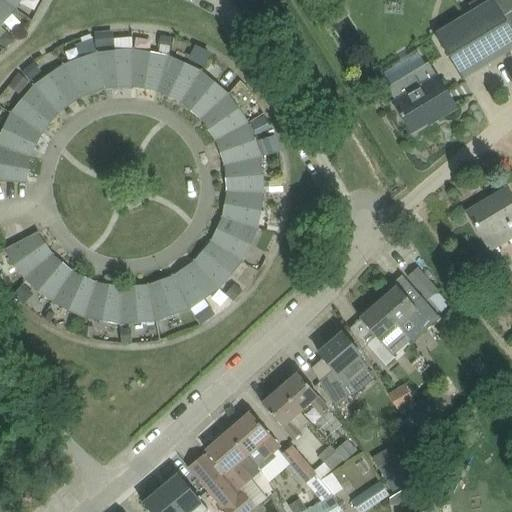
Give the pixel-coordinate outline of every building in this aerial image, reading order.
[(0,0),(0,27),(4,23),(4,22),(16,10),(1,0),(0,0)] [(1,0),(16,10),(18,11),(18,10),(17,9),(20,3),(22,0),(1,0)] [(511,51),(511,0),(472,0),(468,3),(473,11),(436,33),(463,80),(511,51)] [(95,34),(96,48),(115,47),(114,32),(114,31),(95,33),(95,34)] [(15,39),(6,32),(0,38),(0,41),(7,48),(15,39)] [(159,46),(161,46),(171,48),(173,37),(161,35),(159,46)] [(119,87),(131,86),(131,88),(132,88),(133,83),(134,50),(134,48),(133,48),(132,37),(115,39),(116,51),(116,52),(99,53),(106,85),(111,84),(112,88),(119,88),(119,87)] [(197,47),(191,59),(204,65),(209,54),(197,47)] [(145,88),(157,91),(157,93),(158,93),(159,88),(169,57),(161,55),(151,53),(134,50),(133,83),(138,84),(138,88),(145,89),(145,88)] [(93,93),(105,88),(106,91),(107,90),(106,85),(99,53),(98,51),(97,51),(98,53),(91,56),(91,55),(81,59),(65,65),(80,94),(85,92),(87,96),(93,93)] [(184,99),(202,72),(203,70),(202,69),(201,71),(195,68),(185,63),(185,64),(169,57),(159,88),(165,90),(163,94),(170,97),(170,96),(181,102),(180,104),(181,104),(184,99)] [(34,61),(22,72),(30,81),(43,71),(34,61)] [(50,76),(35,86),(57,109),(62,106),(64,109),(70,105),(80,98),(81,100),(82,99),(80,94),(65,65),(64,63),(63,64),(64,66),(58,70),(58,69),(49,75),(50,76)] [(456,107),(454,103),(439,78),(438,78),(429,63),(388,88),(397,103),(395,104),(411,132),(436,117),(437,119),(456,107)] [(192,110),(202,119),(200,120),(201,121),(205,117),(229,95),(231,94),(230,93),(228,94),(223,90),(215,83),(202,72),(184,99),(189,103),(186,106),(192,111),(192,110)] [(20,94),(31,83),(20,74),(10,85),(20,94)] [(57,109),(35,86),(34,84),(33,85),(35,86),(30,92),(30,91),(23,99),(23,100),(12,113),(40,130),(43,126),(46,128),(51,123),(51,122),(59,113),(60,114),(61,114),(57,109)] [(229,95),(205,117),(208,122),(205,124),(209,130),(210,130),(217,140),(215,141),(215,142),(220,139),(249,124),(251,123),(251,122),(249,124),(245,118),(239,109),(229,95)] [(40,130),(12,113),(10,112),(10,113),(12,114),(9,120),(8,120),(4,129),(4,130),(0,138),(0,146),(28,155),(31,150),(34,152),(37,145),(42,133),(44,134),(44,133),(40,130)] [(265,116),(252,121),(257,134),(270,129),(265,116)] [(263,157),(261,157),(259,151),(259,150),(256,141),(255,141),(249,124),(220,139),(222,145),(219,146),(221,153),(222,153),(226,165),(224,165),(224,166),(230,165),(261,158),(263,158),(263,157)] [(268,155),(280,151),(281,151),(276,136),(275,136),(263,140),(268,155)] [(29,170),(31,157),(33,158),(33,157),(28,155),(0,146),(0,181),(29,183),(29,182),(23,182),(24,176),(28,177),(29,170)] [(261,158),(230,165),(230,171),(226,171),(227,179),(228,191),(226,191),(226,192),(232,192),(264,194),(266,194),(266,193),(264,193),(264,186),(263,176),(261,158)] [(271,182),(271,192),(283,191),(283,181),(271,182)] [(492,252),(511,240),(511,196),(508,189),(468,213),(492,252)] [(264,194),(232,192),(231,198),(227,197),(226,205),(224,217),(222,216),(221,217),(227,219),(258,229),(260,230),(260,229),(258,228),(259,221),(260,221),(262,211),(261,211),(264,194)] [(218,230),(213,241),(211,240),(210,241),(215,244),(242,261),(244,263),(245,262),(243,260),(246,254),(251,245),(250,245),(258,229),(227,219),(224,224),(221,223),(218,229),(218,230)] [(4,252),(6,250),(10,256),(16,265),(26,279),(50,257),(47,252),(50,250),(46,244),(45,244),(38,234),(40,233),(39,232),(3,251),(4,252)] [(242,261),(215,244),(211,248),(208,246),(204,251),(204,252),(196,261),(194,260),(197,264),(219,288),(221,290),(222,290),(220,288),(224,283),(225,283),(232,275),(231,275),(242,261)] [(40,291),(53,302),(71,275),(66,271),(69,268),(63,263),(63,264),(53,256),(55,254),(54,253),(50,257),(26,279),(24,280),(25,281),(27,280),(32,284),(32,285),(40,291)] [(192,311),(191,308),(196,304),(197,305),(205,299),(205,298),(219,288),(197,264),(193,268),(190,265),(184,269),(185,269),(174,277),(173,275),(172,275),(175,280),(190,309),(191,311),(192,311)] [(428,301),(431,299),(442,313),(450,306),(438,292),(439,291),(419,268),(407,278),(428,301)] [(71,275),(53,302),(52,304),(53,305),(54,303),(60,305),(60,306),(70,310),(86,317),(95,286),(90,284),(92,280),(85,277),(85,278),(73,272),(75,271),(74,270),(71,275)] [(162,281),(150,286),(149,283),(148,284),(149,289),(156,321),(157,323),(158,323),(157,321),(164,318),(164,319),(174,315),(190,309),(175,280),(169,282),(168,278),(161,281),(162,281)] [(121,324),(122,291),(116,290),(117,286),(110,285),(110,286),(97,284),(98,281),(97,281),(95,286),(86,317),(85,320),(86,320),(87,318),(93,319),(104,321),(121,324)] [(23,284),(14,295),(13,296),(25,306),(25,305),(35,294),(23,284)] [(235,301),(244,291),(236,284),(227,294),(235,301)] [(139,322),(156,321),(149,289),(143,290),(143,286),(136,286),(136,287),(123,288),(123,286),(122,286),(122,291),(121,324),(121,326),(122,326),(122,324),(129,323),(129,324),(139,323),(139,322)] [(412,341),(429,326),(439,317),(421,297),(413,304),(397,286),(379,302),(399,326),(412,341)] [(382,340),(399,326),(379,302),(360,319),(361,319),(349,329),(362,351),(369,345),(385,364),(395,355),(382,340)] [(207,307),(196,316),(202,324),(213,316),(207,307)] [(94,338),(96,327),(84,325),(82,336),(94,338)] [(133,342),(132,328),(121,328),(122,342),(133,342)] [(348,384),(357,377),(368,368),(360,358),(362,356),(343,334),(320,354),(334,370),(320,383),(336,408),(353,393),(348,384)] [(489,368),(480,357),(471,363),(480,375),(489,368)] [(494,375),(490,369),(483,375),(487,380),(494,375)] [(298,373),(280,388),(301,412),(311,404),(320,414),(328,407),(298,373)] [(388,395),(397,411),(414,401),(405,385),(388,395)] [(263,404),(293,439),(301,432),(291,420),(301,412),(280,388),(263,404)] [(493,415),(504,407),(495,396),(485,404),(493,415)] [(251,414),(229,433),(257,466),(258,465),(280,447),(251,414)] [(250,511),(266,498),(250,479),(262,471),(258,465),(257,466),(229,433),(207,452),(225,473),(206,489),(219,505),(224,511),(250,511)] [(338,451),(346,460),(356,450),(349,442),(338,451)] [(291,447),(285,453),(281,456),(305,484),(316,475),(317,474),(315,472),(293,445),(291,447)] [(344,461),(336,453),(324,463),(331,472),(344,461)] [(394,492),(413,480),(398,456),(383,465),(377,455),(372,457),(394,492)] [(324,463),(315,472),(317,474),(316,475),(321,481),(331,472),(324,463)] [(331,495),(332,497),(344,489),(333,473),(320,481),(331,495)] [(162,489),(180,511),(191,511),(203,503),(180,475),(162,489)] [(352,501),(360,511),(365,511),(390,496),(380,482),(352,501)] [(408,488),(390,499),(391,506),(410,503),(408,488)] [(180,511),(162,489),(144,504),(151,511),(180,511)] [(331,495),(328,496),(308,510),(304,511),(342,511),(332,497),(331,495)] [(292,511),(304,511),(308,510),(303,503),(292,510),(292,511)]
